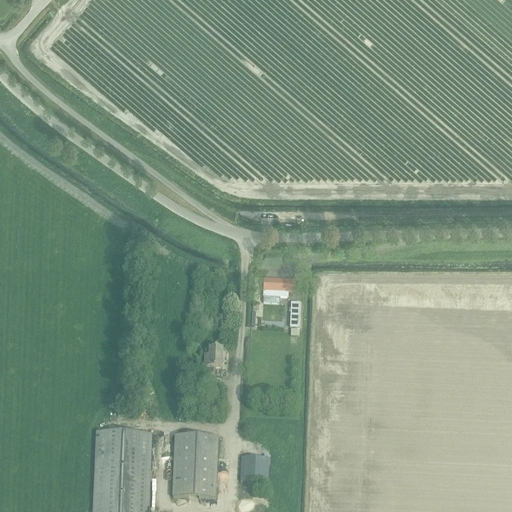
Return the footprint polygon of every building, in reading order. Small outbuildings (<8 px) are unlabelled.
[(294,294),(294,282),(264,280),(263,297),(288,299),(288,294),(294,294)] [(299,329),(300,304),(291,304),(290,328),(299,329)] [(205,369),(205,377),(208,378),(208,375),(213,375),(214,370),(222,370),(223,350),(209,349),(209,357),(205,357),(204,369),(205,369)] [(192,389),(204,390),(205,380),(193,379),(192,389)] [(97,433),(93,511),(148,511),(151,436),(97,433)] [(173,499),(215,500),(218,438),(175,436),(173,499)] [(241,458),(240,482),(268,484),(269,460),(241,458)]
